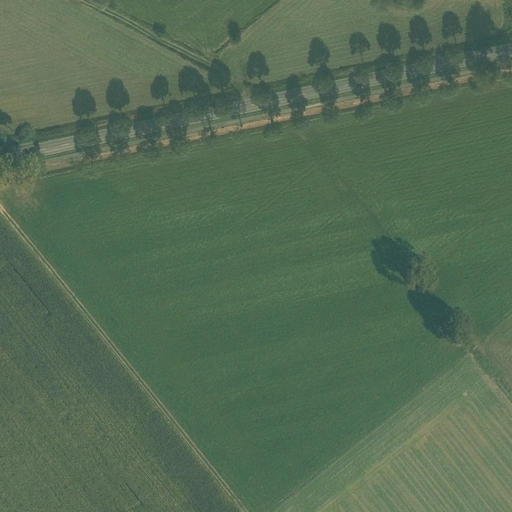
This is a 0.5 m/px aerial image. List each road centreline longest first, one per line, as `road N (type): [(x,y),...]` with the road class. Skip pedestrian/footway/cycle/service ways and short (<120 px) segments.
road 1 (secondary): [(511,48),(0,157)]
road 2 (track): [(242,511),(0,210)]
road 3 (track): [(263,101),(87,0)]
